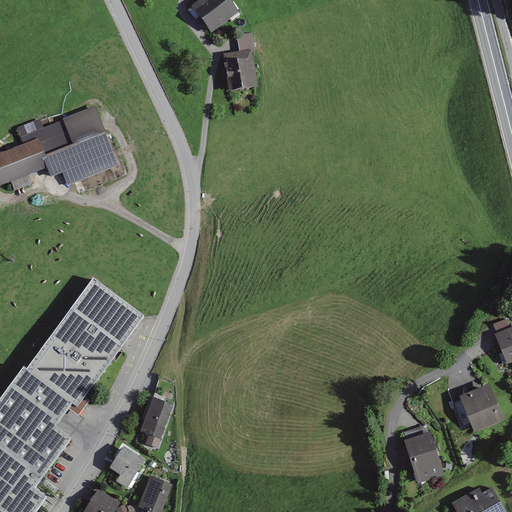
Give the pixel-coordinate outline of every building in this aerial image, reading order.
[(202,1),(188,13),(210,39),(239,15),(227,0),(210,0),(205,5),(202,1)] [(239,56),(223,58),(229,94),(258,90),(252,55),(256,54),(253,35),(236,38),(239,56)] [(24,143),(0,152),(0,185),(47,167),(51,177),(63,172),(68,185),(120,164),(96,104),(43,126),(40,119),(18,128),(24,143)] [(0,511),(36,511),(46,499),(32,491),(69,441),(53,428),(69,404),(76,408),(142,317),(91,279),(24,370),(20,368),(0,394),(0,511)] [(506,319),(491,325),(494,333),(490,335),(503,365),(511,361),(511,327),(509,329),(506,319)] [(488,387),(457,399),(471,435),(502,423),(488,387)] [(171,407),(151,400),(140,434),(148,437),(145,447),(156,450),(171,407)] [(430,435),(402,444),(416,486),(443,477),(430,435)] [(146,462),(120,447),(106,471),(118,477),(116,484),(128,491),(146,462)] [(163,511),(172,488),(150,479),(138,509),(147,511),(163,511)] [(479,490),(449,505),(452,511),(501,511),(490,489),(483,493),(479,490)] [(114,511),(119,505),(96,491),(83,511),(114,511)]
